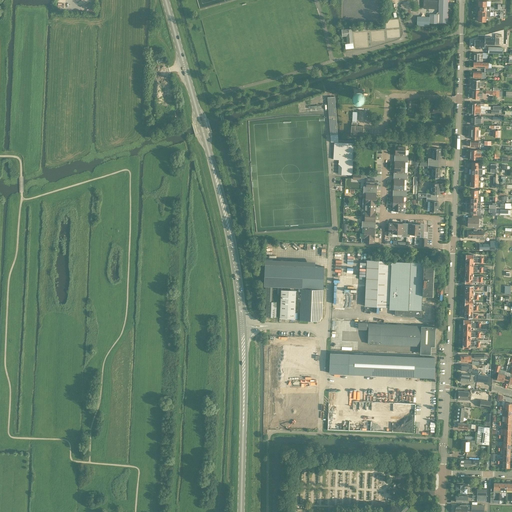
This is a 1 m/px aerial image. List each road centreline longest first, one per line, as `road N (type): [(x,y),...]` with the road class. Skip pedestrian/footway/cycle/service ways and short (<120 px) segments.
road 1 (unclassified): [(452,246),(461,0)]
road 2 (secondary): [(242,325),(232,248),(197,115)]
road 3 (unclassified): [(444,441),(452,246)]
road 4 (secondary): [(240,511),(242,325)]
